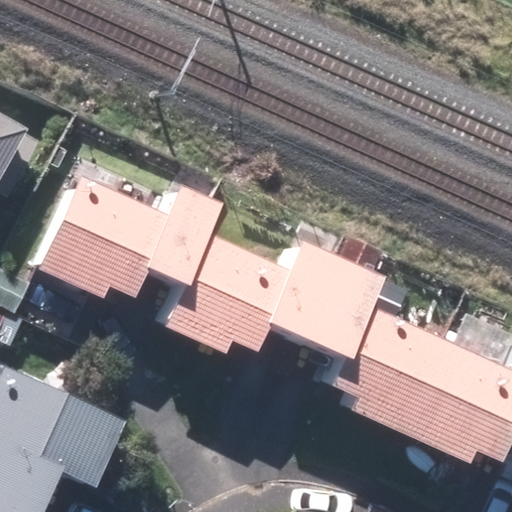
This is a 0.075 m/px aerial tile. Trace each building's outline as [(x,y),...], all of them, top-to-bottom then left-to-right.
[(0,155),(20,118),(0,107),(0,155)] [(123,266),(148,214),(62,173),(15,272),(100,313),(107,300),(123,266)] [(148,214),(123,266),(162,284),(139,332),(217,369),(264,269),(194,236),(210,204),(166,183),(151,215),(148,214)] [(368,280),(286,241),(251,325),(302,347),(327,358),(314,387),(340,398),(334,413),(468,470),(506,379),(354,315),(368,280)] [(108,419),(0,373),(0,511),(32,511),(43,489),(49,477),(75,489),(108,419)] [(511,391),(494,434),(511,441),(511,391)]
